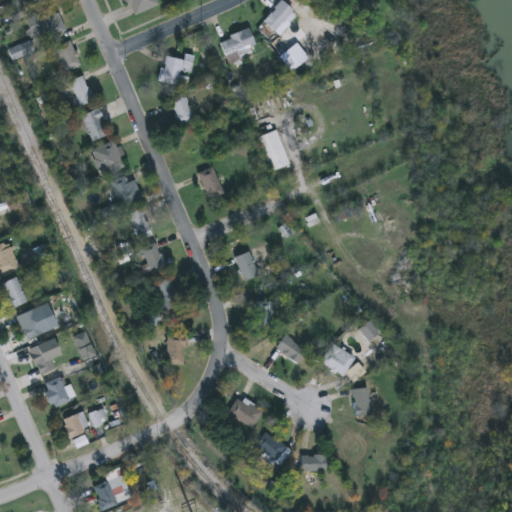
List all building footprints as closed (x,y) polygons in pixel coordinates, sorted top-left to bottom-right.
[(123,0),(156,0),(159,6),(132,18),(123,0)] [(263,22),(282,2),(294,13),(275,34),(263,22)] [(33,37),(26,22),(55,9),(66,32),(48,40),(44,32),(33,37)] [(240,60),(228,65),(219,43),(250,30),(256,46),(237,54),(240,60)] [(81,65),(66,73),(54,48),(69,41),(81,65)] [(165,57),(184,62),(185,55),(195,58),(187,89),(159,82),(165,57)] [(94,101),(81,108),(68,84),(82,77),(94,101)] [(193,122),(178,126),(170,102),(186,97),(193,122)] [(108,137),(93,144),(81,118),(97,111),(108,137)] [(291,165),(274,173),(259,139),(277,132),(291,165)] [(123,171),(99,177),(93,149),(117,144),(123,171)] [(198,176),(212,169),(225,195),(210,202),(198,176)] [(141,202),(119,208),(113,182),(126,179),(127,183),(136,181),(141,202)] [(139,242),(129,216),(143,210),(154,237),(139,242)] [(0,245),(9,243),(18,268),(0,273),(0,245)] [(167,270),(152,276),(142,250),(157,244),(167,270)] [(245,283),(235,259),(252,252),(262,277),(245,283)] [(1,284),(16,278),(27,303),(12,310),(1,284)] [(166,312),(155,286),(171,279),(182,305),(166,312)] [(255,329),(255,303),(272,303),(272,329),(255,329)] [(17,317),(33,310),(43,335),(27,341),(17,317)] [(162,323),(150,329),(145,319),(157,313),(162,323)] [(185,366),(167,366),(167,335),(185,335),(185,366)] [(296,365),(275,349),(286,336),(307,352),(296,365)] [(59,356),(51,360),(55,369),(39,376),(29,349),(52,340),(59,356)] [(320,364),(332,345),(355,359),(343,378),(320,364)] [(70,402),(53,410),(42,385),(59,378),(70,402)] [(368,390),(370,417),(356,418),(353,391),(368,390)] [(227,415),(237,399),(262,414),(252,430),(227,415)] [(94,428),(89,415),(101,410),(107,423),(94,428)] [(63,419),(85,415),(88,435),(66,438),(63,419)] [(282,467),(254,450),(264,434),(291,451),(282,467)] [(326,474),(301,474),(301,457),(326,457),(326,474)] [(97,509),(97,487),(106,487),(106,475),(121,475),(121,509),(97,509)]
